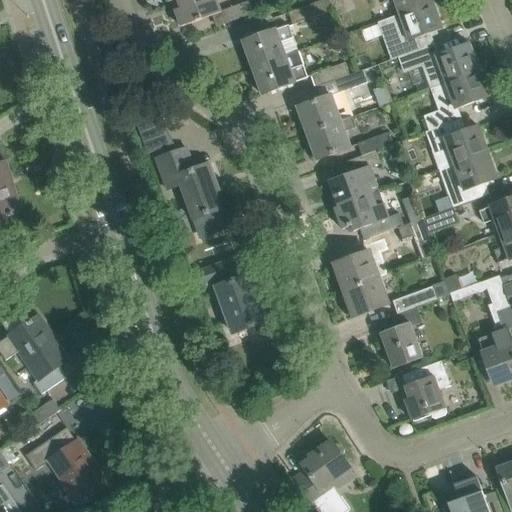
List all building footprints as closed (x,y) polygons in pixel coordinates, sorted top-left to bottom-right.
[(218,0),(177,0),(181,9),(175,11),(181,27),(221,13),(217,1),(218,0)] [(394,1),(399,15),(433,2),(432,0),(381,0),(383,5),(394,1)] [(327,13),(322,1),(288,13),(293,26),(327,13)] [(230,9),(235,21),(253,14),(248,2),(230,9)] [(433,2),(399,15),(381,22),(395,59),(402,57),(435,45),(430,34),(443,29),(433,2)] [(243,43),(253,69),(286,57),(281,44),(293,39),(289,26),(243,43)] [(425,62),(435,88),(479,71),(470,45),(439,56),(435,45),(402,57),(406,69),(425,62)] [(253,69),(262,95),(308,79),(298,52),(286,57),(253,69)] [(317,89),(335,82),(350,76),(346,64),(312,77),(317,89)] [(350,76),(335,82),(340,95),(368,84),(364,71),(350,76)] [(489,97),(479,71),(435,88),(444,113),(425,120),(429,133),(462,120),(458,109),(489,97)] [(298,108),(307,135),(353,118),(349,107),(337,111),(332,96),(298,108)] [(353,118),(307,135),(317,161),(351,148),(345,132),(357,128),(353,118)] [(466,131),(462,120),(429,133),(443,170),(488,154),(478,127),(466,131)] [(386,133),(357,144),(362,156),(391,146),(386,133)] [(332,203),(335,210),(374,196),(369,183),(376,180),(371,167),(381,164),(377,152),(391,146),(362,156),(357,158),(361,169),(329,182),(336,202),(332,203)] [(222,210),(216,193),(220,191),(209,164),(194,170),(186,149),(156,160),(168,190),(181,186),(194,221),(222,210)] [(498,179),(488,154),(443,170),(457,207),(489,195),(485,184),(498,179)] [(0,220),(20,214),(4,163),(0,163),(0,220)] [(371,226),(375,237),(404,226),(400,214),(389,218),(384,205),(378,207),(374,196),(335,210),(342,230),(352,226),(354,232),(371,226)] [(495,220),(500,235),(511,230),(511,199),(479,212),(484,224),(495,220)] [(429,235),(459,224),(453,209),(423,220),(429,235)] [(410,224),(404,226),(375,237),(370,239),(375,251),(415,236),(410,224)] [(511,259),(511,230),(500,235),(505,248),(494,252),(499,264),(511,259)] [(334,265),(344,292),(380,279),(370,252),(334,265)] [(220,264),(190,275),(196,290),(226,279),(220,264)] [(462,291),(456,275),(444,280),(450,295),(457,292),(462,291)] [(216,288),(233,334),(267,321),(250,276),(216,288)] [(499,277),(484,282),(487,290),(492,305),(495,312),(510,307),(503,286),(499,277)] [(389,305),(380,279),(344,292),(353,318),(389,305)] [(487,290),(484,282),(480,284),(477,285),(479,292),(487,290)] [(511,282),(503,286),(511,308),(511,311),(511,282)] [(393,302),(397,314),(417,307),(438,300),(433,287),(393,302)] [(457,292),(450,295),(453,302),(460,299),(457,292)] [(478,340),(494,385),(511,378),(511,345),(507,333),(511,331),(511,311),(511,308),(510,307),(495,312),(492,305),(488,306),(495,324),(492,329),(494,334),(478,340)] [(423,323),(417,307),(397,314),(391,317),(395,329),(380,335),(393,369),(423,358),(412,327),(423,323)] [(37,317),(0,343),(0,352),(6,361),(20,352),(40,380),(34,384),(42,395),(67,378),(59,367),(68,361),(37,317)] [(426,416),(431,415),(432,418),(435,420),(445,416),(447,413),(445,409),(446,409),(439,390),(450,386),(442,362),(414,372),(418,383),(405,388),(409,400),(405,402),(412,420),(414,420),(413,418),(425,414),(426,416)] [(0,387),(10,402),(20,395),(6,374),(0,378),(0,387)] [(62,481),(80,507),(108,487),(67,428),(26,457),(36,471),(51,461),(64,480),(62,481)] [(350,469),(341,456),(344,454),(344,451),(340,445),(337,444),(334,446),(332,443),(318,453),(319,455),(303,466),(307,472),(296,480),(314,504),(325,497),(321,490),(350,469)] [(14,446),(5,452),(19,472),(28,466),(14,446)] [(0,451),(0,470),(9,464),(0,451)] [(511,464),(498,469),(511,507),(511,464)] [(489,511),(477,477),(454,485),(460,501),(448,505),(451,511),(489,511)] [(19,511),(1,486),(0,486),(0,509),(0,510),(0,511),(19,511)]
